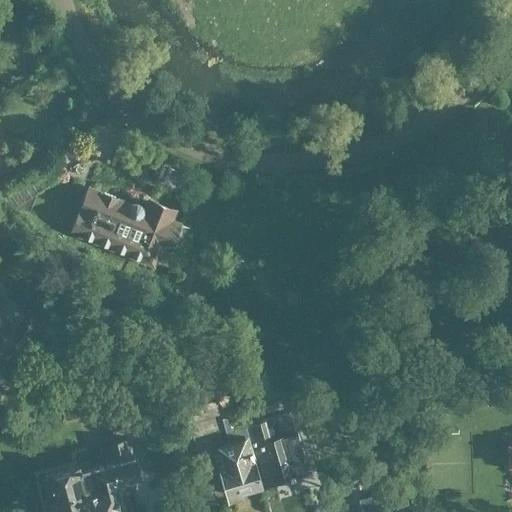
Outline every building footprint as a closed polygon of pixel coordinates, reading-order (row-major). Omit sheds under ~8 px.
[(27,179),(3,198),(12,211),(27,217),(37,193),(27,179)] [(170,220),(174,210),(147,200),(144,210),(142,210),(142,208),(142,207),(141,205),(140,204),(139,203),(138,202),(137,202),(136,202),(135,202),(133,202),(132,202),(130,203),(129,203),(128,204),(90,189),(82,211),(79,210),(72,228),(74,230),(74,231),(112,246),(111,248),(125,254),(126,251),(160,265),(176,223),(170,220)] [(263,483),(246,423),(245,424),(242,412),(223,417),(219,400),(182,411),(189,438),(226,428),(229,439),(214,443),(228,492),(263,483)] [(246,423),(263,483),(309,470),(292,412),(276,416),(278,424),(269,426),(266,417),(246,423)] [(78,464),(90,511),(123,511),(126,511),(120,489),(137,484),(134,475),(141,473),(135,452),(134,452),(129,435),(99,443),(103,460),(81,466),(81,464),(80,465),(80,464),(78,464)] [(90,511),(78,464),(43,474),(53,511),(90,511)] [(377,500),(377,504),(378,506),(379,508),(382,509),(384,510),(387,509),(389,507),(391,505),(392,501),(392,499),(391,497),(388,495),(385,494),(383,495),(381,496),(379,498),(377,500)]
